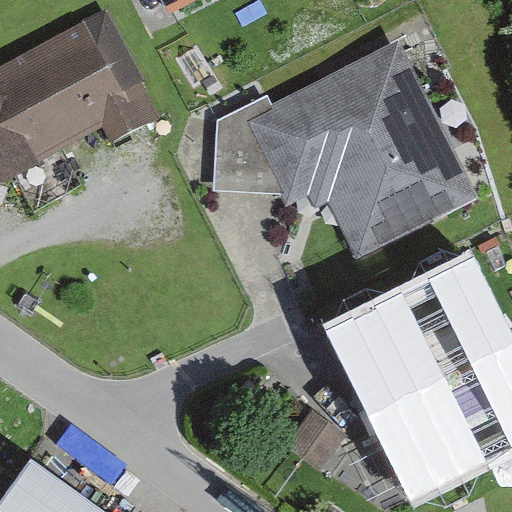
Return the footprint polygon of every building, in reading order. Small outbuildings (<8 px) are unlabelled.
[(217,8),(233,0),(157,0),(169,24),(213,2),(217,8)] [(112,139),(161,115),(106,6),(0,63),(0,179),(101,124),(112,139)] [(329,200),(358,256),(478,195),(398,38),(272,102),(267,93),(217,118),(214,187),(280,188),(288,203),(308,193),(315,207),(329,200)] [(506,328),(473,261),(349,323),(384,392),(404,382),(411,396),(380,411),(412,477),(511,427),(511,378),(499,353),(492,356),(484,339),(506,328)] [(347,431),(312,406),(285,444),(321,468),(347,431)] [(0,488),(0,511),(122,511),(30,446),(0,488)]
